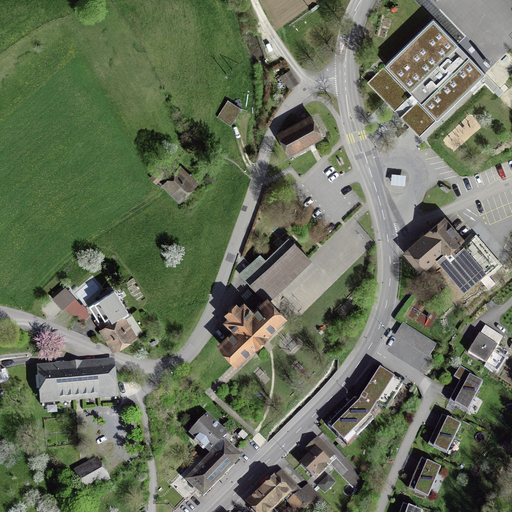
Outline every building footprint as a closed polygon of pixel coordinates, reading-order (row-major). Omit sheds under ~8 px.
[(486,70),(433,16),(366,81),(395,110),(408,98),(413,103),(400,116),(419,136),(486,70)] [(290,68),(280,74),(289,88),(299,82),(290,68)] [(242,107),(228,99),(217,116),(231,125),(242,107)] [(311,112),(276,131),(288,154),(324,135),(311,112)] [(164,174),(158,168),(151,176),(156,182),(164,174)] [(165,185),(180,199),(196,182),(182,168),(165,185)] [(405,174),(392,173),(390,183),(404,185),(405,174)] [(408,247),(402,251),(420,272),(437,258),(464,290),(479,277),(488,288),(496,282),(489,275),(502,264),(476,233),(473,235),(471,232),(465,237),(445,214),(407,245),(408,247)] [(260,252),(239,272),(266,300),(311,256),(294,239),(293,240),(288,235),(266,257),(260,252)] [(81,304),(65,286),(52,298),(62,309),(64,307),(73,318),(77,315),(82,321),(91,313),(83,303),(81,304)] [(94,320),(113,351),(138,335),(125,316),(129,313),(127,310),(128,309),(115,287),(98,298),(99,299),(94,301),(94,302),(89,306),(96,318),(94,320)] [(222,340),(239,358),(256,342),(258,344),(265,336),(264,335),(282,316),(266,300),(254,312),(246,303),(242,307),(239,304),(233,309),(228,314),(231,317),(227,320),(235,328),(222,340)] [(404,322),(386,350),(419,371),(437,343),(404,322)] [(503,336),(485,325),(480,334),(480,333),(468,352),(497,369),(504,358),(494,351),(503,336)] [(40,404),(118,397),(115,358),(37,365),(38,377),(36,377),(37,390),(39,390),(40,404)] [(460,381),(449,402),(468,411),(483,381),(471,376),(472,374),(460,366),(453,377),(460,381)] [(355,398),(327,425),(344,441),(371,414),(377,404),(386,409),(403,383),(395,377),(380,367),(359,401),(355,398)] [(203,460),(222,478),(225,475),(226,476),(233,469),(232,468),(243,456),(224,438),(228,433),(208,413),(188,433),(195,440),(193,441),(203,451),(205,449),(209,454),(203,460)] [(461,423),(442,415),(428,445),(447,454),(461,423)] [(248,435),(242,430),(238,435),(244,440),(248,435)] [(265,441),(258,433),(252,439),(260,446),(265,441)] [(335,455),(317,436),(303,450),(308,454),(299,463),(315,479),(332,463),(330,460),(335,455)] [(110,479),(98,456),(73,469),(86,492),(110,479)] [(441,467),(422,458),(409,489),(428,497),(441,467)] [(203,498),(222,478),(203,460),(184,479),(203,498)] [(301,489),(281,469),(276,475),(275,474),(269,480),(265,476),(257,484),(260,488),(245,503),(254,511),(272,511),(290,495),(292,497),(287,501),(297,511),(311,511),(324,500),(307,483),(301,489)] [(324,493),(335,482),(328,475),(317,486),(324,493)]
